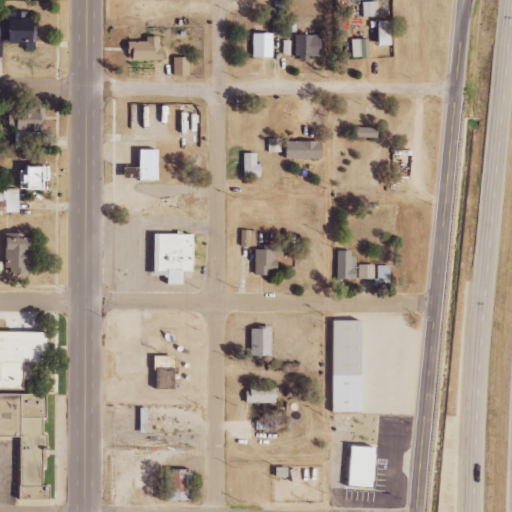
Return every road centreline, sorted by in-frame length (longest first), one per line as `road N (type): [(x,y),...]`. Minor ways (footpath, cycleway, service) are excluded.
road 1 (tertiary): [(415,511),(465,0)]
road 2 (motorway): [(511,0),(475,511)]
road 3 (secondary): [(83,511),(88,0)]
road 4 (residential): [(214,511),(218,0)]
road 5 (residential): [(457,97),(0,87)]
road 6 (residential): [(434,302),(0,302)]
